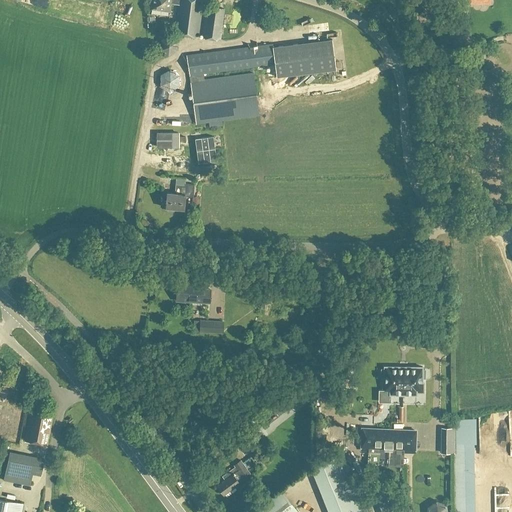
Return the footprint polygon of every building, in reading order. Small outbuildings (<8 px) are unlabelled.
[(197,37),(201,12),(205,13),(202,37),(219,40),(224,8),(202,5),(202,0),(152,0),(151,8),(170,10),(171,3),(178,5),(174,34),(197,37)] [(457,11),(456,0),(442,0),(443,11),(457,11)] [(167,29),(158,33),(161,40),(170,35),(167,29)] [(336,69),(334,53),(332,39),(273,46),(272,43),(187,55),(197,123),(259,115),(253,73),(205,80),(204,73),(275,64),(277,77),(336,69)] [(160,42),(161,49),(173,47),(172,41),(160,42)] [(167,91),(178,90),(176,74),(154,76),(157,104),(170,103),(170,107),(180,106),(179,94),(167,96),(167,91)] [(159,112),(160,123),(173,122),(172,111),(159,112)] [(213,136),(195,138),(198,163),(216,160),(213,136)] [(166,209),(168,211),(173,211),(174,210),(175,208),(184,209),(185,196),(193,197),(194,184),(186,183),(186,186),(177,185),(176,193),(168,192),(166,209)] [(210,302),(211,289),(203,289),(204,281),(177,280),(176,300),(210,302)] [(272,310),(275,316),(281,312),(277,307),(272,310)] [(223,332),(224,321),(200,320),(200,331),(223,332)] [(196,356),(192,359),(180,368),(187,377),(203,365),(196,356)] [(423,378),(424,378),(426,378),(426,369),(423,369),(423,365),(383,365),(383,369),(381,369),(381,378),(383,378),(383,381),(382,381),(382,393),(389,393),(389,395),(417,395),(417,393),(424,393),(424,382),(423,382),(423,378)] [(287,398),(282,401),(287,408),(292,404),(287,398)] [(47,443),(53,412),(31,408),(25,439),(47,443)] [(452,452),(452,426),(440,426),(440,452),(452,452)] [(368,447),(368,451),(394,453),(395,448),(412,448),(413,435),(401,435),(401,430),(377,429),(377,434),(364,434),(364,447),(368,447)] [(248,431),(243,435),(234,442),(239,449),(249,442),(254,439),(248,431)] [(466,511),(465,443),(455,444),(456,511),(466,511)] [(9,450),(8,456),(4,480),(30,486),(33,473),(41,475),(44,458),(9,450)] [(366,511),(342,450),(309,463),(328,511),(366,511)] [(368,451),(368,464),(394,465),(394,453),(368,451)] [(253,477),(240,460),(234,464),(235,466),(224,474),(227,478),(218,484),(225,494),(240,483),(245,480),(246,482),(253,477)] [(252,511),(298,511),(299,511),(280,488),(251,510),(252,511)] [(0,511),(21,511),(23,503),(0,498),(0,511)]
